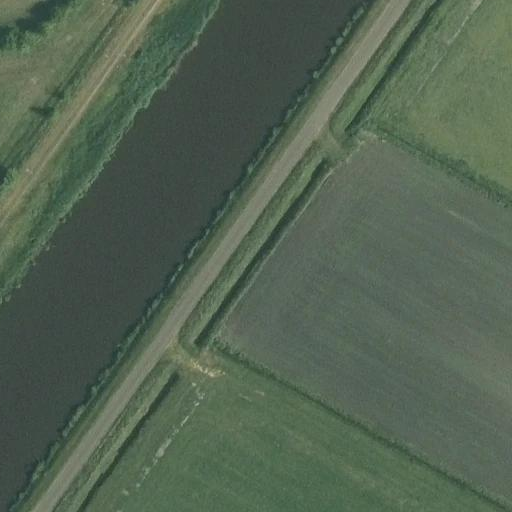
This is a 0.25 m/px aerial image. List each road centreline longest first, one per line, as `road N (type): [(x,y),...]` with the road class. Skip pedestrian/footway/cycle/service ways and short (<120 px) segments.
road 1 (residential): [(47,511),(405,0)]
road 2 (track): [(160,0),(0,223)]
